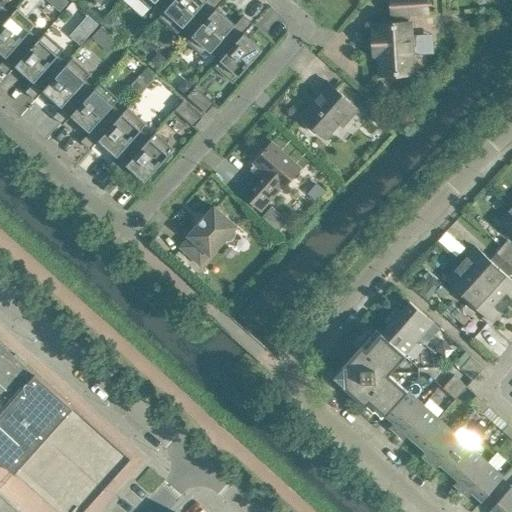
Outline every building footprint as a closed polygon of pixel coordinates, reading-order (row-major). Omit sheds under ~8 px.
[(3,5),(7,0),(0,0),(0,27),(12,14),(12,13),(3,5)] [(52,0),(50,3),(60,12),(69,2),(66,0),(52,0)] [(165,10),(173,0),(142,0),(150,7),(155,1),(164,9),(165,10)] [(193,35),(217,8),(216,7),(222,0),(173,0),(165,10),(164,9),(159,15),(178,32),(183,26),(192,34),(193,35)] [(377,29),(373,29),(375,56),(378,56),(380,74),(413,72),(412,54),(417,53),(416,35),(411,35),(411,22),(408,23),(408,13),(427,12),(426,0),(391,0),(392,14),(395,14),(395,23),(377,24),(377,29)] [(31,30),(36,24),(17,7),(12,13),(12,14),(0,27),(0,50),(7,57),(0,63),(0,68),(7,74),(16,65),(40,38),(39,38),(31,30)] [(220,59),(245,32),(244,32),(253,22),(244,14),(235,24),(217,8),(193,35),(192,34),(187,40),(205,57),(211,51),(220,59)] [(88,15),(69,36),(79,45),(98,25),(88,15)] [(112,15),(104,24),(114,32),(118,27),(118,21),(112,15)] [(102,25),(92,37),(99,42),(108,31),(102,25)] [(68,63),(67,62),(58,54),(64,48),(45,32),(39,38),(40,38),(16,65),(34,81),(26,91),(35,99),(43,90),(44,90),(68,63)] [(263,49),(245,32),(220,59),(214,65),(234,82),(263,49)] [(158,52),(150,62),(158,69),(167,60),(158,52)] [(86,79),(91,73),(72,56),(67,62),(68,63),(44,90),(62,106),(53,116),(62,124),(71,114),(71,115),(96,88),(95,87),(86,79)] [(147,67),(138,76),(147,85),(156,75),(147,67)] [(138,96),(147,85),(138,76),(129,87),(138,96)] [(185,79),(177,87),(187,96),(194,88),(185,79)] [(320,95),(301,116),(325,138),(344,116),(348,119),(358,108),(327,80),(317,92),(320,95)] [(114,104),(119,98),(100,81),(95,87),(96,88),(71,115),(90,131),(81,141),(90,149),(99,139),(123,113),(122,112),(114,104)] [(206,112),(214,104),(214,103),(195,86),(194,88),(187,96),(206,112)] [(175,109),(194,126),(202,117),(183,100),(175,109)] [(384,116),(372,105),(364,114),(376,125),(384,116)] [(141,129),(147,123),(128,106),(122,112),(123,113),(99,139),(117,156),(109,165),(118,173),(126,164),(127,164),(151,137),(150,137),(141,129)] [(175,148),(155,131),(150,137),(151,137),(127,164),(145,181),(175,148)] [(251,181),(241,192),(261,210),(271,199),(281,187),(282,188),(301,167),(272,141),(253,162),(261,169),(251,181)] [(325,191),(316,183),(307,194),(315,202),(325,191)] [(190,236),(180,247),(200,265),(210,254),(211,254),(223,241),(227,241),(229,240),(235,234),(236,231),(235,228),(236,226),(214,206),(205,216),(204,215),(196,224),(198,225),(189,235),(190,236)] [(272,206),(262,217),(278,231),(288,220),(272,206)] [(511,206),(500,220),(511,231),(511,206)] [(511,243),(507,240),(502,246),(511,254),(511,253),(511,243)] [(476,246),(461,263),(484,284),(499,267),(476,246)] [(511,254),(502,246),(496,252),(505,260),(511,254)] [(484,284),(461,263),(446,279),(469,300),(484,284)] [(511,300),(511,278),(499,267),(484,284),(508,305),(511,300)] [(508,305),(484,284),(469,300),(493,322),(508,305)] [(440,328),(434,322),(409,301),(401,310),(396,306),(390,313),(419,339),(422,335),(428,341),(440,328)] [(455,317),(461,310),(451,302),(445,308),(455,317)] [(470,319),(461,310),(455,317),(464,325),(470,319)] [(419,339),(390,313),(384,320),(388,324),(381,332),(380,334),(404,355),(419,339)] [(359,348),(341,369),(341,383),(363,402),(382,419),(386,414),(385,413),(406,389),(388,373),(404,355),(380,334),(381,332),(377,328),(359,348)] [(0,460),(14,474),(73,408),(0,342),(0,460)] [(471,356),(466,362),(472,368),(478,361),(471,356)] [(439,358),(432,358),(433,366),(433,368),(443,368),(443,366),(443,363),(439,358)] [(478,361),(472,368),(478,373),(484,367),(478,361)] [(462,366),(460,368),(466,374),(472,368),(466,362),(462,366)] [(472,368),(466,374),(473,380),(478,373),(472,368)] [(454,374),(449,381),(455,387),(461,380),(454,374)] [(461,380),(455,387),(461,392),(467,386),(461,380)] [(449,381),(443,387),(449,393),(455,387),(449,381)] [(455,387),(449,393),(456,399),(461,392),(455,387)] [(397,432),(422,404),(406,389),(385,413),(386,414),(394,422),(390,426),(397,432)] [(483,401),(477,395),(471,401),(477,407),(483,401)] [(489,406),(483,401),(477,407),(483,413),(489,406)] [(417,442),(438,418),(422,404),(397,432),(404,438),(408,434),(417,442)] [(429,461),(454,432),(438,418),(417,442),(426,450),(422,455),(429,461)] [(511,432),(511,426),(508,424),(502,430),(509,436),(511,432)] [(449,471),(471,447),(454,432),(429,461),(436,467),(440,463),(449,471)] [(461,490),(487,461),(471,447),(449,471),(458,479),(454,484),(461,490)] [(482,500),(503,476),(487,461),(461,490),(468,496),(472,492),(482,500)] [(511,511),(511,485),(491,509),(494,511),(511,511)]
